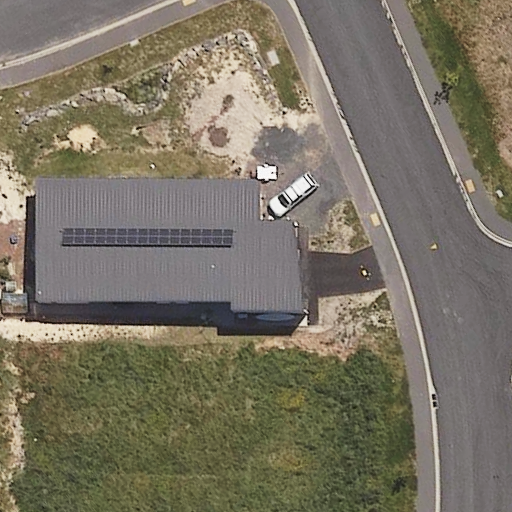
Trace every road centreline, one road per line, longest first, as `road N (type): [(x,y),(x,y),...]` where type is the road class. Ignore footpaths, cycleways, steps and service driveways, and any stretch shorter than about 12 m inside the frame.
road 1 (residential): [(337,0),(466,336)]
road 2 (residential): [(466,336),(479,511)]
